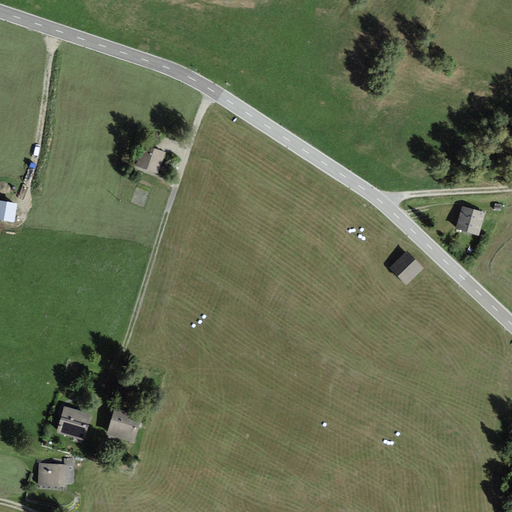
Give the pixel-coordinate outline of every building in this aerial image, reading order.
[(138,169),(157,176),(164,155),(145,149),(138,169)] [(16,207),(0,204),(0,220),(13,223),(16,207)] [(462,208),(457,231),(480,237),(486,214),(462,208)] [(390,269),(406,286),(422,270),(406,253),(390,269)] [(91,416),(66,409),(60,433),(85,439),(91,416)] [(116,412),(109,434),(135,442),(142,420),(116,412)] [(66,468),(39,466),(38,487),(65,488),(66,468)]
